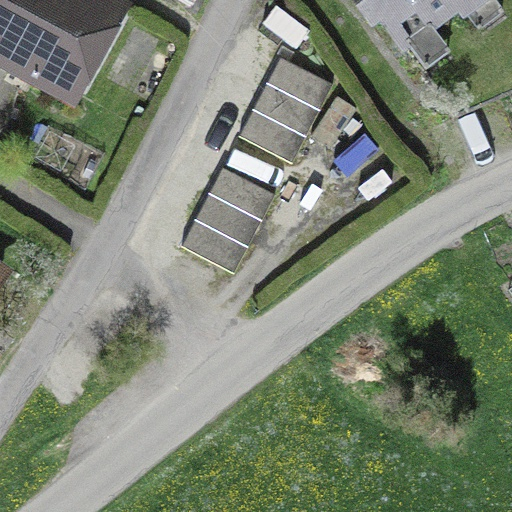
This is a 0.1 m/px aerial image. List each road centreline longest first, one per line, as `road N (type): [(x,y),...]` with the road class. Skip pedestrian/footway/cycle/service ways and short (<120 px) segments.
road 1 (tertiary): [(55,511),(388,254),(511,183)]
road 2 (residential): [(232,0),(105,248),(0,412)]
